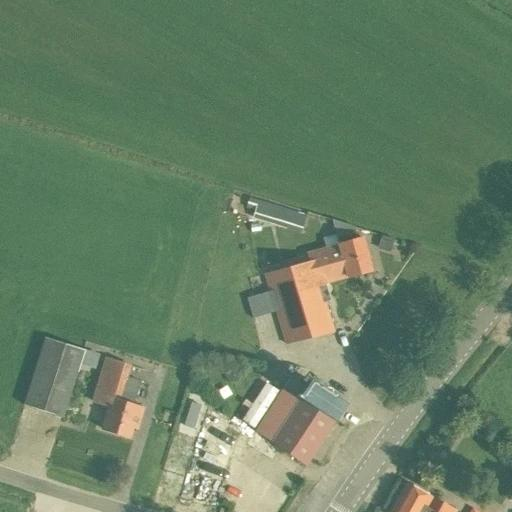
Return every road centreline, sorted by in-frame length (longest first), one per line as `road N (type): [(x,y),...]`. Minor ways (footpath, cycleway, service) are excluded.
road 1 (tertiary): [(341,511),(417,401),(511,286)]
road 2 (unclassified): [(124,511),(0,474)]
